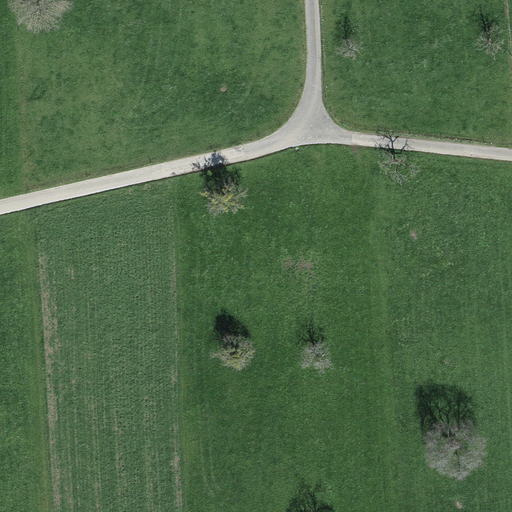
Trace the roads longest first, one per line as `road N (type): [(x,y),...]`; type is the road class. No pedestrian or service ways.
road 1 (unclassified): [(0,207),(292,135),(304,122),(313,85),(308,0)]
road 2 (track): [(304,122),(357,139),(511,155)]
